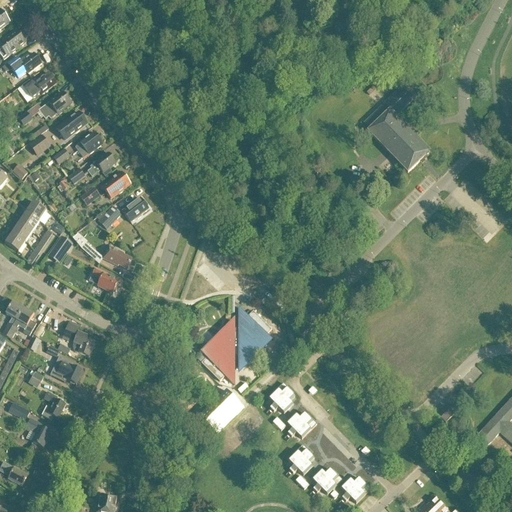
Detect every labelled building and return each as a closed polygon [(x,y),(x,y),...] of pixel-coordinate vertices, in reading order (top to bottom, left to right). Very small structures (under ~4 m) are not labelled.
[(0,32),(10,25),(5,18),(5,16),(3,14),(1,14),(0,12),(0,32)] [(0,45),(0,50),(2,52),(0,53),(0,57),(3,62),(7,59),(19,51),(26,46),(25,44),(25,43),(23,40),(22,40),(16,33),(0,45)] [(21,65),(19,63),(18,62),(17,59),(2,70),(4,72),(10,69),(19,81),(27,74),(28,76),(41,66),(40,65),(40,64),(39,61),(37,61),(34,56),(21,65)] [(25,92),(32,101),(41,95),(42,97),(43,96),(44,97),(48,93),(48,92),(56,86),(48,76),(33,88),(29,83),(23,88),(25,92)] [(372,89),(366,94),(370,98),(376,92),(372,89)] [(408,176),(430,154),(420,144),(418,146),(398,124),(400,122),(396,118),(412,103),(401,91),(365,125),(370,131),(368,134),(377,144),(380,141),(400,162),(397,165),(408,176)] [(63,112),(71,106),(70,105),(70,104),(67,99),(65,99),(62,95),(38,113),(45,122),(49,119),(50,122),(58,116),(59,117),(64,113),(63,112)] [(33,122),(27,114),(18,121),(24,129),(33,122)] [(79,132),(87,127),(79,115),(57,131),(65,143),(75,136),(76,136),(79,134),(79,132)] [(46,127),(33,137),(36,140),(49,131),(46,127)] [(89,157),(102,147),(94,136),(80,146),(81,146),(75,150),(84,161),(89,157)] [(38,159),(50,149),(41,138),(28,148),(38,159)] [(14,156),(9,149),(6,152),(11,159),(14,156)] [(64,151),(53,160),(59,168),(70,159),(64,151)] [(92,180),(96,177),(101,173),(105,179),(112,174),(109,171),(116,166),(109,156),(90,169),(92,171),(88,174),(92,180)] [(19,179),(25,172),(19,167),(13,174),(19,179)] [(79,171),(68,180),(74,187),(85,179),(79,171)] [(123,193),(130,187),(122,176),(103,190),(111,202),(118,196),(119,197),(124,194),(123,193)] [(59,186),(64,193),(70,188),(65,182),(59,186)] [(80,200),(87,209),(100,199),(93,190),(80,200)] [(141,217),(149,212),(148,210),(148,209),(145,206),(143,205),(140,201),(123,214),(131,225),(136,221),(138,222),(141,219),(141,217)] [(26,214),(40,224),(47,213),(33,204),(26,214)] [(107,232),(122,217),(113,209),(106,216),(104,213),(97,221),(99,223),(98,224),(107,232)] [(26,214),(19,225),(33,234),(40,224),(26,214)] [(19,225),(12,235),(26,244),(33,234),(19,225)] [(52,231),(61,237),(65,231),(56,225),(52,231)] [(48,232),(41,243),(46,246),(53,235),(48,232)] [(18,255),(26,244),(12,235),(5,245),(18,255)] [(61,259),(71,245),(62,239),(52,253),(61,259)] [(445,276),(374,348),(412,385),(445,351),(455,357),(463,349),(467,341),(452,327),(460,318),(456,314),(455,310),(462,303),(464,315),(474,314),(467,307),(474,293),(496,289),(511,297),(511,256),(506,253),(494,279),(482,268),(490,254),(462,240),(448,254),(441,250),(430,262),(445,276)] [(41,243),(34,253),(39,256),(46,246),(41,243)] [(83,251),(99,265),(100,265),(103,261),(96,255),(97,254),(87,246),(83,251)] [(127,272),(132,262),(123,258),(124,256),(109,249),(103,262),(118,269),(118,267),(127,272)] [(32,267),(39,256),(34,253),(27,263),(32,267)] [(116,289),(119,283),(109,279),(108,277),(105,277),(95,272),(89,283),(98,288),(97,289),(112,296),(113,295),(115,295),(117,291),(116,289)] [(16,323),(23,311),(12,304),(5,316),(16,323)] [(271,331),(253,313),(247,319),(238,310),(238,327),(234,332),(234,324),(202,355),(207,360),(201,365),(219,384),(225,378),(234,387),(234,369),(238,364),(238,373),(270,341),(266,337),(271,331)] [(34,317),(23,311),(16,323),(13,328),(17,330),(20,325),(26,329),(23,334),(29,338),(36,327),(30,323),(34,317)] [(8,325),(5,331),(14,337),(17,331),(17,330),(13,328),(8,325)] [(76,354),(78,355),(89,359),(94,345),(86,342),(87,340),(80,337),(81,331),(69,326),(64,339),(75,344),(74,346),(74,347),(73,348),(74,349),(74,350),(74,351),(75,352),(75,353),(76,354)] [(14,337),(5,331),(4,333),(2,336),(1,337),(10,342),(14,337)] [(33,340),(28,351),(35,354),(41,344),(33,340)] [(70,351),(62,348),(60,353),(67,356),(70,351)] [(8,363),(13,366),(19,354),(14,351),(8,363)] [(82,373),(73,369),(74,366),(61,360),(59,359),(50,378),(64,385),(66,382),(76,387),(82,373)] [(8,377),(13,366),(8,363),(2,374),(8,377)] [(35,375),(28,386),(37,391),(44,380),(35,375)] [(290,404),(295,399),(287,390),(283,386),(268,400),(274,406),(270,410),(274,415),(279,411),(284,417),(293,408),(290,404)] [(244,410),(227,393),(200,419),(219,436),(244,410)] [(51,423),(53,419),(58,422),(65,407),(56,402),(57,400),(47,394),(43,401),(53,406),(51,411),(46,409),(41,418),(51,423)] [(511,399),(480,437),(492,447),(501,436),(511,444),(511,399)] [(30,414),(13,405),(8,414),(25,424),(30,414)] [(459,412),(454,407),(441,420),(446,425),(459,412)] [(289,436),(293,440),(297,436),(302,442),(317,427),(313,423),(312,424),(304,415),(299,420),(296,417),(287,426),(293,432),(289,436)] [(281,424),(277,420),(272,425),(277,429),(281,424)] [(43,450),(51,435),(43,431),(44,429),(33,423),(29,431),(37,435),(32,444),(43,450)] [(281,424),(277,429),(281,433),(286,429),(281,424)] [(311,466),(315,461),(307,452),(308,452),(303,447),(289,462),(295,468),(290,472),(294,476),(299,472),(305,478),(314,469),(311,466)] [(0,472),(0,473),(5,476),(10,478),(8,482),(22,489),(28,477),(9,468),(4,465),(0,472)] [(328,497),(343,482),(339,478),(339,479),(331,471),(326,476),(322,472),(313,481),(319,487),(315,491),(319,495),(323,491),(328,497)] [(300,487),(304,483),(300,478),(295,483),(300,487)] [(357,505),(373,490),(369,487),(368,488),(359,479),(354,484),(351,481),(342,490),(348,496),(343,500),(347,504),(352,500),(357,505)] [(300,487),(304,492),(309,487),(304,483),(300,487)] [(330,497),(334,501),(339,497),(334,493),(330,497)] [(100,496),(97,511),(114,511),(116,501),(107,499),(107,498),(100,496)] [(427,503),(417,511),(447,511),(433,497),(427,503)]
